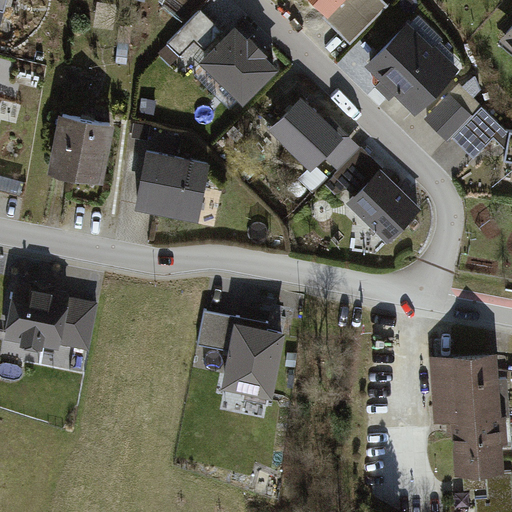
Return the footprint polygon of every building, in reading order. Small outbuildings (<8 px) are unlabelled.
[(0,0),(0,37),(8,0),(0,0)] [(172,4),(153,0),(105,0),(96,40),(160,55),(172,4)] [(342,0),(322,0),(332,10),(342,0)] [(196,35),(209,45),(222,30),(199,12),(173,43),(183,51),(196,35)] [(285,70),(240,22),(200,59),(244,108),(285,70)] [(453,70),(409,22),(368,59),(413,107),(453,70)] [(267,121),(314,173),(354,136),(307,85),(267,121)] [(451,91),(426,116),(448,138),(473,112),(451,91)] [(483,105),(455,135),(476,154),(496,133),(507,148),(511,128),(504,124),(483,105)] [(111,124),(55,113),(44,170),(100,181),(111,124)] [(212,159),(147,146),(136,201),(200,214),(212,159)] [(348,199),(389,240),(422,206),(382,166),(348,199)] [(71,290),(17,280),(6,336),(60,346),(61,343),(71,294),(71,290)] [(101,301),(71,294),(61,343),(91,349),(101,301)] [(206,310),(200,341),(231,347),(237,317),(206,310)] [(287,326),(237,317),(231,347),(224,382),(274,392),(287,326)] [(494,355),(441,357),(443,413),(459,412),(462,461),(497,460),(511,447),(511,378),(495,379),(494,355)] [(511,511),(511,476),(489,478),(490,501),(478,502),(478,511),(511,511)]
